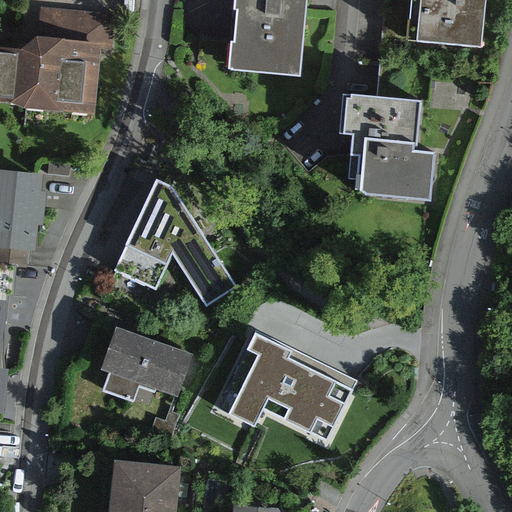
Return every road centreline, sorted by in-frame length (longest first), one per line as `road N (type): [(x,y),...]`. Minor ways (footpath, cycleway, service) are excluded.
road 1 (residential): [(156,0),(134,97),(52,316),(30,511)]
road 2 (residential): [(511,116),(458,303),(454,433)]
road 3 (residential): [(454,433),(407,455),(364,511)]
